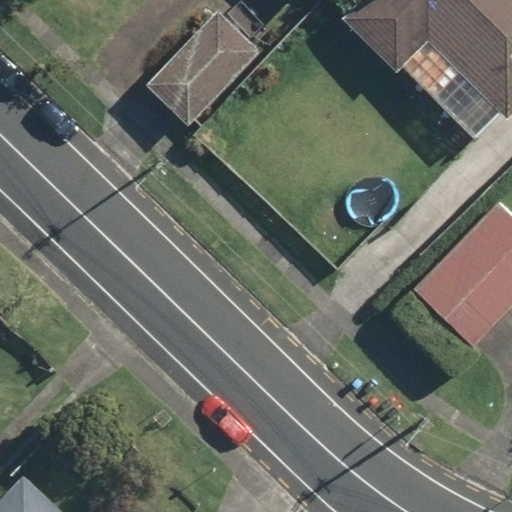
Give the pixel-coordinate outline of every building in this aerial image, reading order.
[(297,0),(311,12),(322,0),(297,0)] [(511,0),(357,0),(335,22),(465,153),(496,123),(507,133),(511,128),(511,0)] [(186,129),(252,60),(204,14),(138,84),(186,129)] [(511,297),(511,220),(496,205),(413,292),(468,344),(511,297)] [(0,511),(38,511),(17,491),(0,507),(0,511)]
